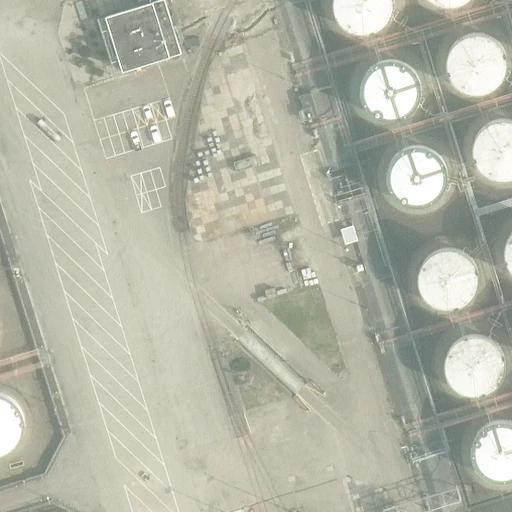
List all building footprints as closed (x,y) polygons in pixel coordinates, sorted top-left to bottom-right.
[(164,0),(161,0),(106,17),(97,20),(114,75),(123,72),(170,58),(181,54),(164,0)] [(399,11),(399,5),(398,0),(331,0),(331,2),(331,8),(332,14),(335,20),(338,26),(343,30),(348,34),(354,37),(360,38),(367,39),(373,38),(379,36),(385,32),(390,28),(394,23),(397,17),(399,11)] [(427,0),(428,0),(433,4),(439,7),(446,8),(452,9),(458,8),(465,6),(470,2),(472,0),(427,0)] [(510,69),(510,62),(510,56),(508,50),(505,44),(501,39),(496,35),(490,31),(484,29),(478,28),(471,29),(465,30),(459,33),(454,37),(449,41),(446,47),(444,53),(442,59),(442,66),(444,72),(446,78),(450,83),(454,88),(459,92),(465,95),(472,96),(478,96),(484,95),(491,93),(496,90),(501,86),(505,81),(508,75),(510,69)] [(425,95),(425,88),(425,82),(423,76),(420,70),(416,65),(411,61),(405,57),(399,55),(393,54),(386,55),(380,56),(374,59),(369,63),(364,68),(361,73),(358,79),(357,85),(357,92),(358,98),(361,104),(364,110),(369,114),(374,118),(380,121),(386,122),(393,122),(399,122),(405,119),(411,116),(416,112),(420,107),(423,101),(425,95)] [(318,117),(311,93),(300,97),(307,121),(318,117)] [(511,115),(505,115),(498,115),(492,116),(486,119),(481,123),(476,128),(473,133),(470,139),(469,145),(469,152),(470,158),(473,164),(476,170),(481,174),(486,178),(492,181),(498,182),(505,183),(511,182),(511,181),(511,115)] [(450,181),(450,174),(450,168),(448,162),(445,156),(441,151),(436,147),(430,144),(424,141),(418,140),(411,141),(405,142),(399,145),(394,149),(389,153),(386,159),(384,165),(382,171),(382,178),(384,184),(386,190),(389,195),(394,200),(399,204),(405,207),(411,208),(418,208),(424,208),(430,205),(436,202),(441,198),(445,193),(448,187),(450,181)] [(511,225),(511,226),(506,231),(503,236),(500,242),(499,248),(499,255),(500,261),(503,267),(506,273),(511,277),(511,278),(511,225)] [(481,284),(482,278),(481,271),(480,265),(477,259),(473,254),(468,250),(462,247),(456,245),(450,244),(443,244),(437,245),(431,248),(426,252),(421,257),(418,262),(415,268),(414,274),(414,281),(415,287),(418,293),(421,299),(426,303),(431,307),(437,310),(443,311),(450,312),(456,311),(462,309),(468,305),(473,301),(477,296),(480,290),(481,284)] [(508,371),(509,364),(508,358),(506,352),(503,346),(499,341),(495,337),(489,334),(483,331),(476,331),(470,331),(464,332),(458,335),(452,339),(448,343),(444,349),(442,355),(441,361),(441,368),(442,374),(444,380),(448,386),(452,390),(458,394),(464,397),(470,398),(476,398),(483,398),(489,395),(495,392),(499,388),(503,383),(506,377),(508,371)] [(30,417),(29,410),(27,404),(23,397),(19,392),(14,388),(6,384),(1,383),(0,383),(0,450),(2,450),(8,449),(14,445),(19,442),(23,437),(27,431),(29,424),(30,417)] [(511,417),(510,417),(503,416),(497,416),(490,418),(484,420),(479,424),(475,429),(471,434),(469,440),(468,447),(468,453),(469,459),(471,465),(475,471),(479,475),(485,479),(490,482),(497,483),(503,484),(510,483),(511,482),(511,417)]
